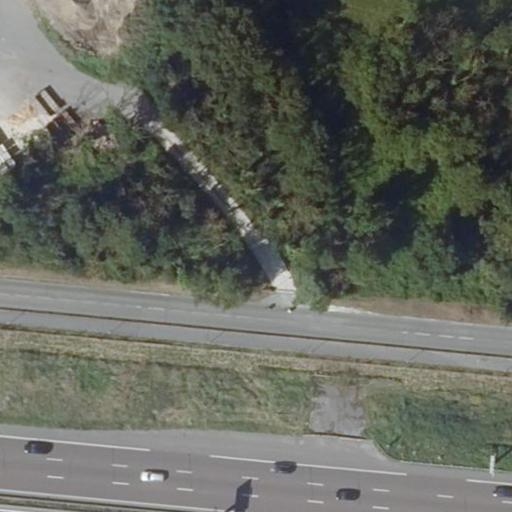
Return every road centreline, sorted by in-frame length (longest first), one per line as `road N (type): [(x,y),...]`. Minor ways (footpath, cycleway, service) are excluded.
road 1 (secondary): [(511,348),(0,296)]
road 2 (motorway): [(508,511),(0,463)]
